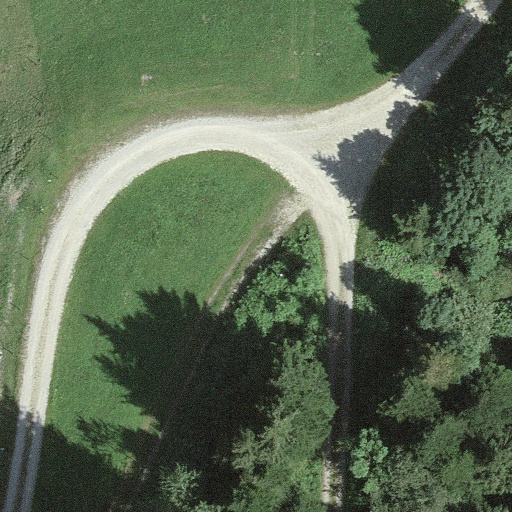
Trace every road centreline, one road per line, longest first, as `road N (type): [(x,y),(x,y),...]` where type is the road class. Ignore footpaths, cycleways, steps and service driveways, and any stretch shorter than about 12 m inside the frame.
road 1 (track): [(16,511),(54,274),(111,174),(148,150),(224,134),(332,160),(422,80),(487,0)]
road 2 (track): [(332,160),(341,309),(333,511)]
